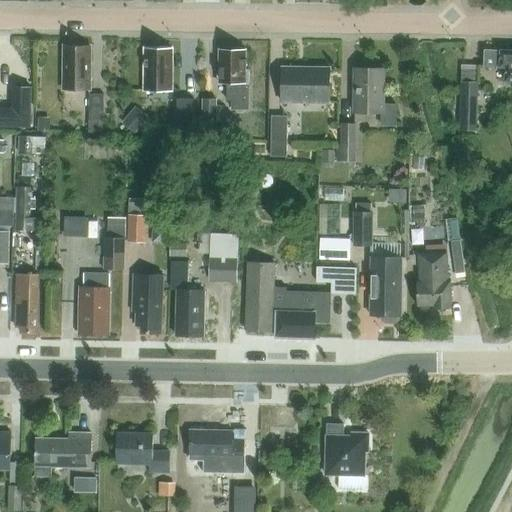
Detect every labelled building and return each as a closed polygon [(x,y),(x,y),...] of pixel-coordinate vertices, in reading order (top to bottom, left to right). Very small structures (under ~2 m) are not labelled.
[(90,90),(91,46),(64,46),(64,90),(90,90)] [(171,91),(171,50),(146,49),(146,91),(171,91)] [(250,108),(249,84),(249,70),(247,70),(247,59),(245,59),(245,51),(220,51),(221,84),(228,84),(228,101),(232,101),(232,108),(250,108)] [(511,82),(511,51),(500,51),(500,52),(485,51),(485,67),(506,68),(505,82),(511,82)] [(330,103),(330,68),(283,68),(282,102),(330,103)] [(396,125),(396,104),(384,104),(384,69),(354,68),(354,112),(381,113),(381,124),(396,125)] [(477,132),(479,84),(462,83),(461,132),(477,132)] [(0,109),(0,128),(28,129),(28,88),(10,88),(10,109),(0,109)] [(104,119),(104,95),(90,95),(90,119),(89,134),(104,134),(104,119)] [(203,129),(216,129),(216,100),(203,100),(203,129)] [(134,107),(121,123),(134,134),(147,118),(134,107)] [(288,140),(288,116),(272,116),(271,157),(288,157),(288,140)] [(39,117),(38,131),(51,131),(51,118),(39,117)] [(356,143),(356,122),(342,122),(342,144),(338,144),(338,159),(356,159),(356,143)] [(17,137),(17,155),(30,155),(30,137),(17,137)] [(231,166),(231,149),(218,149),(218,165),(231,166)] [(323,150),(322,163),(335,163),(335,150),(323,150)] [(414,155),(414,169),(425,169),(425,155),(414,155)] [(18,175),(17,187),(31,188),(31,176),(18,175)] [(16,230),(31,231),(33,188),(17,188),(16,230)] [(0,226),(13,227),(14,198),(0,197),(0,226)] [(146,209),(146,199),(130,198),(129,209),(129,214),(146,215),(146,209)] [(422,206),(414,206),(414,215),(423,215),(422,206)] [(356,213),(354,213),(354,248),(373,249),(373,214),(372,213),(356,213)] [(147,215),(129,214),(128,242),(146,243),(147,215)] [(414,223),(425,223),(425,215),(423,215),(414,215),(414,223)] [(109,238),(127,238),(127,219),(109,218),(109,238)] [(459,222),(447,223),(448,240),(460,239),(459,222)] [(153,227),(152,243),(170,244),(170,227),(153,227)] [(0,263),(10,263),(10,231),(0,230),(0,263)] [(238,258),(239,236),(212,235),(211,257),(210,257),(209,278),(238,279),(238,258)] [(127,238),(109,238),(106,237),(105,270),(126,270),(127,238)] [(351,239),(321,238),(320,259),(350,261),(351,239)] [(170,243),(170,257),(187,257),(187,244),(170,243)] [(434,309),(452,308),(450,281),(449,281),(447,253),(422,254),(418,254),(420,282),(417,283),(418,306),(434,305),(434,309)] [(410,256),(410,265),(418,265),(418,255),(410,256)] [(372,258),(371,316),(381,316),(381,318),(383,321),(386,323),(395,323),(398,322),(400,318),(400,316),(402,316),(403,258),(372,258)] [(204,337),(205,291),(188,290),(189,262),(172,262),(172,290),(177,290),(176,336),(204,337)] [(289,289),(290,277),(275,277),(275,264),(249,263),(247,331),(273,332),(273,331),(276,331),(276,338),(316,339),(316,323),(331,324),(332,293),(287,292),(287,289),(289,289)] [(317,267),(316,282),(332,282),(332,293),(356,294),(357,268),(317,267)] [(18,274),(16,327),(21,327),(21,333),(38,333),(39,275),(18,274)] [(81,287),(80,334),(109,335),(110,275),(84,275),(84,287),(81,287)] [(134,275),(133,312),(137,312),(136,326),(141,327),(141,333),(161,334),(164,276),(134,275)] [(344,436),(344,424),(328,424),(326,475),(340,475),(340,488),(364,489),(364,476),(365,476),(365,451),(369,451),(369,433),(352,433),(351,437),(344,436)] [(244,464),(245,441),(233,441),(233,431),(191,430),(191,459),(232,460),(232,463),(244,464)] [(0,469),(10,470),(11,432),(0,431),(0,469)] [(91,468),(92,434),(69,434),(69,439),(36,439),(35,476),(52,477),(53,467),(91,468)] [(170,473),(170,453),(153,452),(153,435),(117,434),(116,463),(149,463),(149,472),(170,473)] [(96,492),(97,478),(75,478),(75,492),(96,492)] [(161,482),(161,495),(176,495),(176,483),(161,482)] [(6,510),(20,511),(21,485),(7,485),(6,510)]
